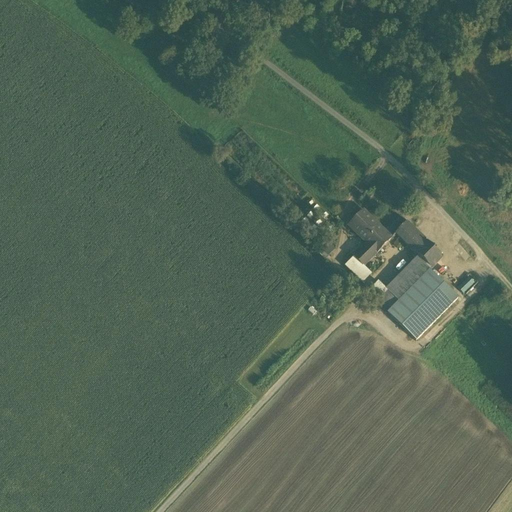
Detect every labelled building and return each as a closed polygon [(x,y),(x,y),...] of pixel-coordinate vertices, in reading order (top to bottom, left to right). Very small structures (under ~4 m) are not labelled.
[(367,245),(377,255),(393,239),(392,238),(385,231),(364,211),(348,227),(367,245)] [(392,238),(395,235),(407,223),(400,216),(385,231),(392,238)] [(443,259),(407,223),(395,235),(418,258),(431,271),(443,259)] [(346,267),(362,284),(371,275),(364,268),(377,255),(367,245),(346,267)] [(315,251),(326,261),(330,256),(320,246),(315,251)] [(418,258),(385,289),(398,303),(430,272),(431,271),(418,258)] [(430,272),(398,303),(389,312),(388,314),(416,341),(458,299),(430,272)] [(468,278),(456,287),(462,295),(474,286),(468,278)] [(370,292),(389,312),(398,303),(385,289),(379,283),(370,292)] [(214,408),(209,415),(218,423),(224,416),(214,408)]
